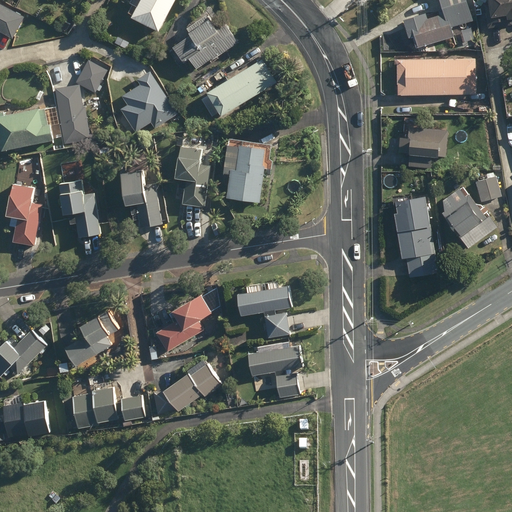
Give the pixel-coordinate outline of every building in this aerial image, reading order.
[(139,0),(131,16),(158,31),(175,0),(139,0)] [(444,0),(448,10),(468,3),(466,0),(444,0)] [(511,0),(487,0),(489,5),(485,6),(488,28),(511,24),(511,0)] [(25,16),(0,2),(0,30),(13,37),(25,16)] [(411,23),(418,47),(454,37),(447,12),(411,23)] [(189,58),(196,68),(212,58),(213,59),(238,42),(224,21),(214,28),(206,15),(188,27),(190,30),(188,32),(190,34),(172,46),(183,62),(189,58)] [(60,29),(67,32),(71,24),(65,21),(60,29)] [(207,91),(221,115),(277,82),(263,58),(207,91)] [(91,59),(79,80),(97,91),(109,69),(91,59)] [(397,59),(397,95),(476,94),(476,59),(397,59)] [(15,66),(9,69),(11,75),(18,72),(15,66)] [(179,113),(152,70),(139,78),(143,84),(124,95),(130,104),(122,108),(137,131),(152,121),(156,127),(179,113)] [(81,83),(58,87),(67,142),(92,138),(87,106),(85,106),(81,83)] [(0,150),(54,140),(51,123),(47,124),(44,109),(38,110),(38,108),(1,115),(0,112),(0,150)] [(409,127),(409,128),(403,128),(402,138),(400,138),(398,152),(409,153),(408,166),(431,168),(432,156),(438,157),(438,156),(446,157),(448,130),(409,127)] [(227,198),(260,203),(265,166),(262,165),(264,149),(257,148),(258,142),(241,140),(240,146),(227,144),(223,173),(230,174),(227,198)] [(182,203),(204,207),(211,165),(199,164),(201,149),(179,146),(175,177),(180,178),(178,187),(184,188),(182,203)] [(138,213),(140,227),(162,224),(156,182),(143,185),(140,165),(123,167),(124,173),(119,173),(124,204),(130,203),(132,214),(138,213)] [(77,223),(79,238),(101,235),(95,193),(82,194),(80,174),(62,176),(63,183),(58,183),(62,214),(68,213),(70,224),(77,223)] [(476,182),(482,202),(502,197),(496,176),(476,182)] [(13,242),(34,246),(42,204),(31,202),(34,188),(12,183),(10,195),(9,195),(5,214),(11,216),(9,225),(16,226),(13,242)] [(461,238),(468,248),(498,227),(490,215),(487,218),(469,194),(441,214),(452,227),(454,226),(462,237),(461,238)] [(407,258),(410,278),(439,272),(425,196),(395,201),(397,213),(394,214),(402,258),(407,258)] [(489,237),(478,243),(487,257),(498,250),(489,237)] [(264,312),(268,338),(290,334),(286,313),(275,315),(274,310),(291,307),(287,286),(237,295),(241,316),(264,312)] [(156,333),(167,351),(205,330),(199,321),(212,313),(211,311),(214,310),(212,297),(209,292),(202,296),(201,295),(190,301),(190,300),(172,311),(178,321),(156,333)] [(65,348),(76,367),(113,345),(107,336),(118,330),(107,310),(79,326),(85,336),(65,348)] [(0,346),(0,378),(7,386),(46,346),(31,331),(13,349),(5,342),(0,346)] [(275,372),(279,398),(300,394),(297,372),(286,374),(286,370),(302,368),(299,346),(268,351),(267,346),(258,347),(258,353),(249,354),(252,375),(275,372)] [(154,361),(155,369),(176,367),(175,358),(154,361)] [(158,408),(159,414),(178,411),(203,394),(205,396),(221,385),(207,364),(190,376),(188,374),(162,391),(154,393),(156,402),(150,403),(151,409),(158,408)] [(74,386),(76,389),(81,388),(83,384),(80,381),(75,381),(74,386)] [(73,397),(78,428),(98,424),(98,422),(118,419),(117,415),(124,414),(125,420),(145,417),(142,395),(121,399),(121,402),(116,403),(114,388),(92,391),(92,394),(73,397)] [(4,406),(9,437),(28,434),(29,436),(49,432),(44,401),(24,404),(23,403),(4,406)]
